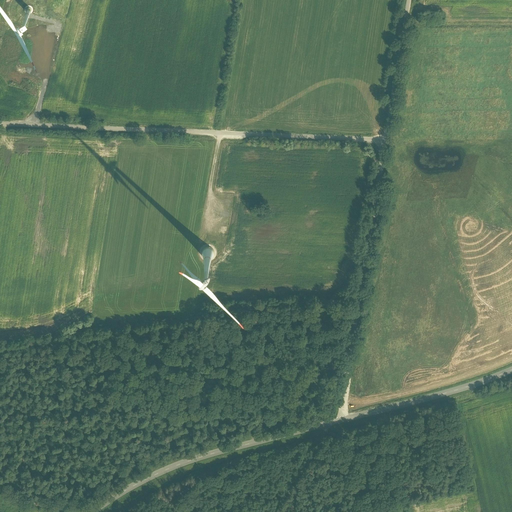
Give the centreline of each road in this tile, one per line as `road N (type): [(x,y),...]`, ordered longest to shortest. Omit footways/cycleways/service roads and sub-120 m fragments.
road 1 (unclassified): [(380,137),(0,122)]
road 2 (unclassified): [(380,137),(338,420)]
road 3 (tertiary): [(338,420),(168,468),(92,511)]
road 4 (tertiary): [(511,369),(338,420)]
road 5 (unclassified): [(404,0),(380,137)]
